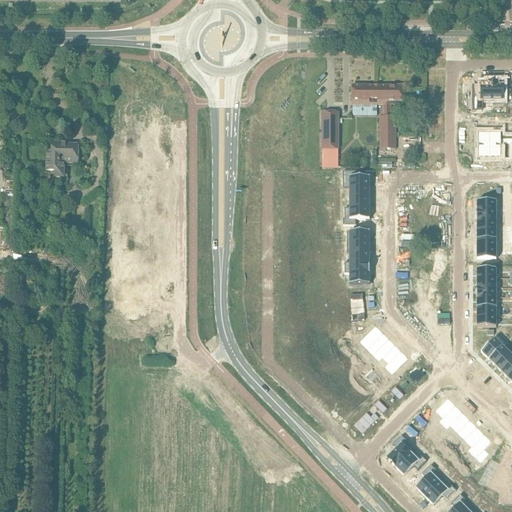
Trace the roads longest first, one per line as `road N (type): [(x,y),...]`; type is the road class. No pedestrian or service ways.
road 1 (residential): [(265,173),(265,339),(276,366),(363,455)]
road 2 (residential): [(458,178),(389,179),(387,311),(450,373)]
road 3 (tertiary): [(182,46),(213,99),(221,284)]
road 4 (residential): [(181,366),(179,124)]
road 5 (residential): [(458,178),(458,360),(450,373)]
road 6 (residential): [(181,366),(138,363),(136,511)]
road 7 (tertiary): [(341,45),(507,45)]
road 8 (tertiary): [(221,284),(231,122)]
road 9 (tertiary): [(500,34),(341,33)]
